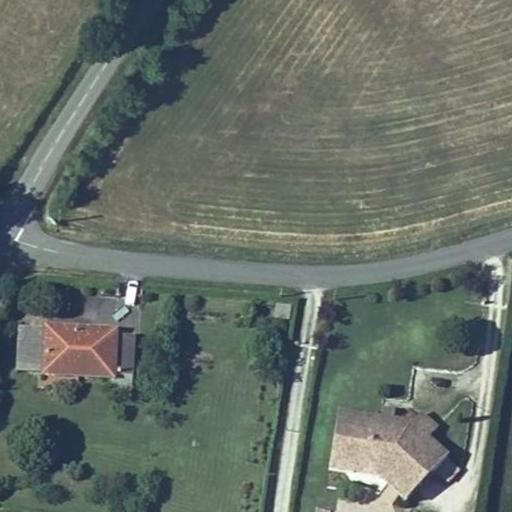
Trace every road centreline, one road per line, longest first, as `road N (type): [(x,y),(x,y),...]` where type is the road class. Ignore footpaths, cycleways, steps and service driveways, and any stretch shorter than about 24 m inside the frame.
road 1 (tertiary): [(511,236),(445,257),(306,273),(65,255),(1,237)]
road 2 (tertiary): [(1,237),(149,0)]
road 3 (unknown): [(490,243),(468,454),(444,511)]
road 4 (unknown): [(306,273),(276,511)]
